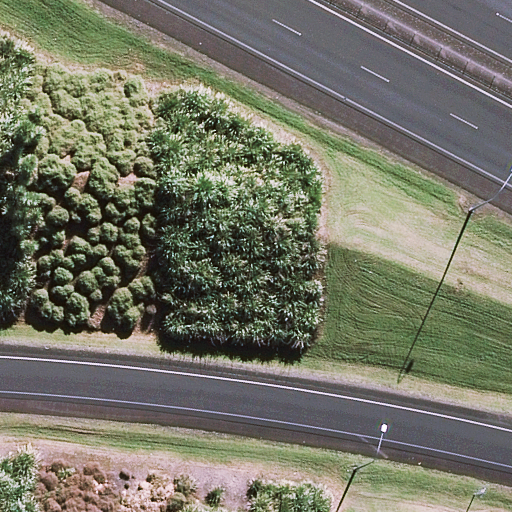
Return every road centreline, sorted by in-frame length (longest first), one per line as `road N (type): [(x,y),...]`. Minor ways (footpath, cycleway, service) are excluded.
road 1 (motorway): [(511,450),(215,398),(0,377)]
road 2 (motorway): [(511,143),(235,0)]
